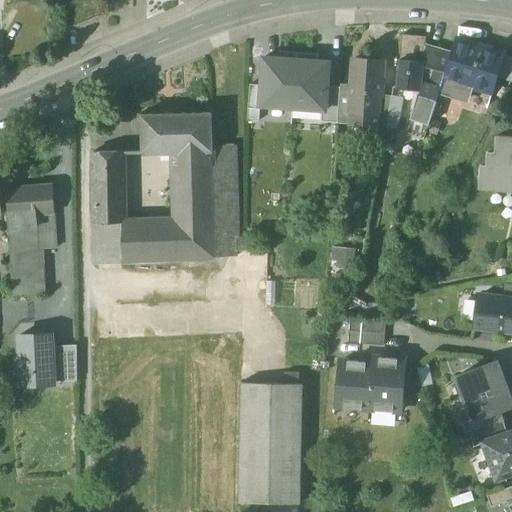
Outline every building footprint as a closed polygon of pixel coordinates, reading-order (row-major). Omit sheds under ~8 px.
[(403,36),(400,60),(422,64),(425,45),(426,39),(403,36)] [(504,55),(456,39),(452,52),(439,94),(464,102),(469,87),(492,94),(497,78),(504,55)] [(411,120),(429,125),(439,94),(452,52),(425,45),(422,64),(419,90),(410,120),(411,120)] [(511,57),(504,55),(497,78),(511,82),(511,57)] [(293,109),(296,61),(263,58),(262,86),(260,107),(293,109)] [(382,61),(354,59),(352,90),(351,112),(358,113),(357,125),(376,126),(378,96),(380,96),(382,61)] [(422,64),(400,60),(396,88),(419,90),(422,64)] [(296,61),(293,109),(322,111),(326,111),(328,88),(329,63),(296,61)] [(259,123),(262,86),(251,86),(248,122),(259,123)] [(322,111),(322,122),(338,123),(340,89),(328,88),(326,111),(322,111)] [(352,90),(340,89),(338,123),(357,125),(358,113),(351,112),(352,90)] [(380,96),(378,96),(376,126),(387,128),(392,97),(380,96)] [(404,99),(392,97),(387,128),(398,130),(404,99)] [(211,113),(142,115),(143,152),(173,152),(172,134),(211,133),(211,113)] [(425,140),(429,125),(411,120),(407,135),(425,140)] [(211,133),(172,134),(173,152),(175,220),(175,221),(214,220),(212,147),(211,133)] [(511,138),(496,137),(494,154),(487,153),(486,167),(480,166),(478,190),(511,192),(511,138)] [(234,146),(212,147),(214,220),(236,219),(234,146)] [(123,151),(94,152),(98,226),(123,223),(123,151)] [(52,187),(8,190),(10,215),(8,215),(13,297),(45,295),(45,294),(43,249),(56,249),(52,187)] [(214,220),(175,221),(175,220),(123,223),(123,264),(237,257),(236,219),(214,220)] [(123,264),(123,223),(98,226),(96,263),(123,264)] [(511,299),(479,296),(475,327),(511,331),(511,299)] [(386,322),(350,319),(349,331),(385,334),(386,322)] [(385,334),(349,331),(348,343),(384,346),(385,334)] [(22,386),(55,384),(55,382),(52,347),(52,335),(19,337),(22,386)] [(76,345),(52,347),(55,382),(77,381),(76,345)] [(405,361),(372,358),(372,364),(369,409),(400,412),(405,361)] [(372,364),(341,361),(337,407),(369,409),(372,364)] [(509,407),(501,385),(505,384),(497,363),(457,377),(473,419),(473,420),(499,411),(509,407)] [(302,384),(242,383),(239,503),(300,504),(302,384)] [(499,411),(473,420),(473,419),(461,423),(466,435),(470,434),(503,422),(499,411)] [(503,422),(470,434),(474,447),(483,444),(483,443),(483,442),(508,433),(503,422)] [(511,431),(508,433),(483,442),(483,443),(483,444),(497,480),(511,474),(511,431)] [(511,486),(487,496),(491,508),(507,502),(509,506),(511,503),(511,486)]
